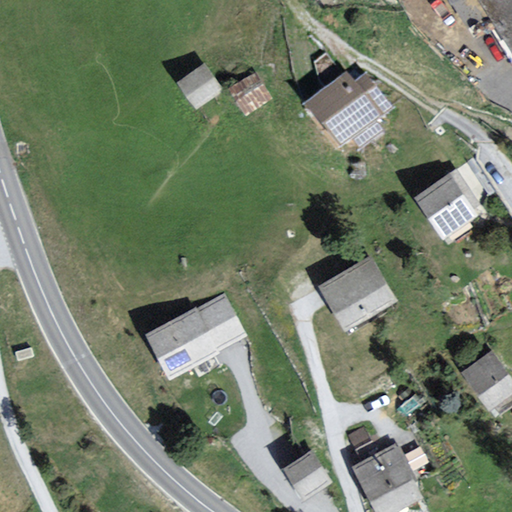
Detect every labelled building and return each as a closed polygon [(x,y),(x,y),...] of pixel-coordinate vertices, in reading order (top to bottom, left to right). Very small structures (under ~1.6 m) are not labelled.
[(511,0),(436,0),(440,6),(449,0),(463,0),(501,62),(511,55),(511,0)] [(201,64),(169,84),(186,111),(218,91),(201,64)] [(257,73),(226,90),(241,116),(272,98),(257,73)] [(343,76),(289,113),(324,161),(377,123),(343,76)] [(472,215),(447,173),(408,196),(433,238),(472,215)] [(370,258),(311,283),(330,327),(388,301),(370,258)] [(222,294),(131,332),(150,376),(241,338),(222,294)] [(511,390),(488,350),(455,370),(479,411),(511,391),(511,390)] [(396,447),(346,464),(362,511),(376,511),(414,500),(396,447)] [(301,449),(273,465),(290,496),(319,479),(301,449)]
